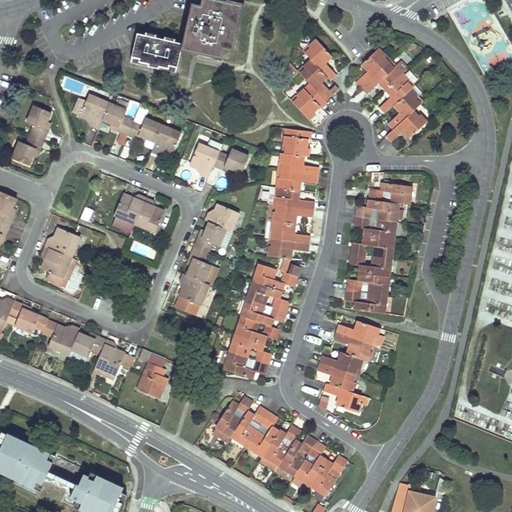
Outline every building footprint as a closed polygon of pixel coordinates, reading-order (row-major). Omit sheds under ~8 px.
[(195,15),(193,23),(191,31),(187,30),(183,45),(182,48),(199,52),(199,54),(213,58),(214,56),(223,58),(225,50),(234,53),(236,42),(230,40),(232,32),(234,25),(240,26),(242,17),(244,7),(226,3),(227,1),(220,0),(201,0),(201,5),(193,3),(190,14),(195,15)] [(134,48),(131,60),(149,65),(148,67),(159,69),(159,67),(177,71),(181,52),(182,48),(183,45),(175,43),(165,40),(156,38),(145,36),(138,34),(134,48)] [(325,63),(328,60),(332,57),(316,40),(310,46),(311,48),(305,53),(311,60),(327,77),(330,81),(336,75),(325,63)] [(309,45),(303,51),(305,53),(311,48),(310,46),(309,45)] [(362,88),(389,63),(383,57),(385,56),(379,48),(362,64),(368,71),(356,82),(362,88)] [(311,60),(304,66),(306,68),(299,74),(309,84),(325,102),(331,96),(320,84),(327,77),(311,60)] [(396,66),(396,67),(402,74),(408,69),(401,61),(396,66)] [(297,71),(290,63),(288,71),(293,77),(298,72),(297,71)] [(394,69),(389,63),(362,88),(367,94),(379,83),(385,90),(402,74),(396,67),(394,69)] [(303,65),(297,71),(298,72),(299,74),(306,68),(304,66),(303,65)] [(418,80),(409,71),(404,76),(409,81),(410,80),(413,84),(418,80)] [(394,106),(411,90),(412,88),(407,83),(409,81),(404,76),(402,74),(385,90),(386,90),(392,96),(389,99),(380,108),(385,114),(394,106)] [(79,94),(83,84),(67,77),(62,87),(79,94)] [(452,80),(449,77),(439,88),(441,91),(452,80)] [(309,84),(297,96),(299,97),(293,103),(309,121),(315,115),(313,113),(319,107),(321,109),(322,108),(327,103),(325,102),(309,84)] [(392,96),(386,90),(383,93),(389,99),(392,96)] [(416,109),(421,104),(415,98),(417,97),(411,90),(394,106),(400,112),(388,124),(393,130),(413,111),(416,109)] [(296,94),(290,100),(293,103),(299,97),(297,96),(296,94)] [(110,103),(89,95),(86,101),(79,98),(73,113),(80,116),(80,117),(93,122),(91,127),(99,130),(102,121),(110,103)] [(118,131),(127,136),(134,121),(124,118),(127,111),(110,103),(102,121),(112,125),(119,128),(118,131)] [(52,112),(35,105),(27,123),(34,126),(30,135),(44,141),(49,131),(44,129),(48,122),(52,112)] [(418,111),(416,109),(413,111),(419,118),(421,116),(421,115),(418,111)] [(419,118),(413,111),(393,130),(386,137),(392,143),(404,132),(410,138),(419,130),(427,122),(421,116),(419,118)] [(155,143),(163,125),(146,118),(143,125),(134,121),(127,136),(137,140),(139,136),(143,138),(147,140),(155,143)] [(182,134),(163,125),(155,143),(151,152),(159,156),(161,151),(172,156),(182,134)] [(285,146),(284,154),(304,156),(308,157),(309,149),(306,148),(307,139),(310,140),(311,132),(285,129),(283,145),(285,146)] [(40,151),(44,141),(30,135),(26,144),(19,141),(12,159),(29,166),(33,157),(35,153),(36,149),(40,151)] [(211,140),(208,146),(219,151),(221,145),(211,140)] [(201,176),(208,179),(214,166),(220,153),(199,144),(189,166),(202,171),(201,176)] [(229,157),(220,153),(214,166),(223,170),(225,167),(233,170),(242,174),(250,157),(241,153),(232,149),(229,157)] [(282,163),(281,171),(318,176),(319,168),(303,166),(304,156),(284,154),(281,153),(280,163),(282,163)] [(277,178),(276,188),(299,191),(301,182),(317,184),(318,176),(281,171),(280,179),(277,178)] [(369,192),(368,200),(398,204),(410,205),(412,187),(410,186),(384,183),(382,183),(381,190),(381,191),(385,191),(392,192),(392,195),(391,200),(384,199),(385,194),(369,192)] [(270,187),(268,204),(269,204),(276,205),(277,197),(275,197),(276,188),(270,187)] [(277,197),(276,205),(314,210),(315,202),(299,200),(299,191),(276,188),(275,197),(277,197)] [(17,199),(0,191),(0,222),(9,227),(14,217),(10,215),(13,208),(17,199)] [(135,224),(146,198),(139,195),(137,200),(123,194),(114,215),(135,224)] [(153,202),(146,198),(135,224),(156,233),(165,211),(152,206),(152,204),(153,202)] [(377,220),(396,222),(398,204),(368,200),(367,207),(371,208),(378,209),(377,220)] [(206,221),(209,222),(227,229),(233,232),(240,213),(218,204),(213,215),(209,213),(208,217),(206,221)] [(269,204),(267,221),(272,222),(273,212),(275,212),(276,205),(269,204)] [(273,212),(272,222),(295,225),(296,216),(313,218),(314,210),(276,205),(275,212),(273,212)] [(90,223),(95,211),(86,206),(80,219),(90,223)] [(378,209),(371,208),(371,211),(370,219),(377,220),(378,209)] [(355,217),(370,219),(371,211),(356,209),(355,217)] [(369,226),(370,219),(355,217),(355,222),(355,224),(366,226),(369,226)] [(370,219),(369,226),(369,229),(376,230),(377,220),(370,219)] [(394,240),(396,222),(377,220),(376,230),(369,229),(365,228),(365,229),(364,236),(394,240)] [(269,239),(272,240),(273,232),(271,232),(272,222),(267,221),(265,239),(269,239)] [(0,238),(2,235),(6,236),(9,227),(0,222),(0,238)] [(227,229),(209,222),(205,232),(202,239),(199,238),(195,247),(209,253),(212,244),(219,247),(227,229)] [(295,225),(272,222),(271,232),(273,232),(272,240),(310,244),(311,238),(311,236),(294,234),(295,225)] [(48,240),(45,247),(72,258),(81,237),(59,228),(53,242),(48,240)] [(392,259),(394,240),(364,236),(363,244),(363,245),(367,245),(367,248),(359,247),(352,246),(351,254),(392,259)] [(309,252),(310,244),(272,240),(271,248),(269,247),(268,252),(268,256),(291,259),(292,250),(309,252)] [(68,280),(66,279),(64,277),(72,258),(45,247),(42,254),(47,256),(41,270),(50,273),(47,281),(65,288),(68,280)] [(205,263),(209,253),(195,247),(191,257),(194,258),(190,266),(187,275),(204,283),(212,266),(205,263)] [(389,276),(392,259),(351,254),(351,256),(350,261),(365,263),(365,265),(360,265),(360,266),(359,273),(389,276)] [(64,277),(66,279),(68,280),(69,280),(78,261),(72,258),(64,277)] [(259,264),(254,281),(282,291),(284,284),(285,284),(280,282),(273,280),(277,270),(259,264)] [(299,277),(302,268),(292,264),(289,274),(299,277)] [(206,283),(213,285),(219,268),(212,266),(206,283)] [(289,274),(284,272),(281,279),(296,284),(299,277),(289,274)] [(387,295),(389,276),(359,273),(358,280),(358,281),(363,282),(362,285),(347,283),(346,290),(361,292),(368,293),(387,295)] [(201,306),(210,285),(204,283),(187,275),(183,274),(180,282),(185,284),(179,296),(180,297),(176,307),(195,316),(200,306),(201,306)] [(295,288),(296,284),(281,279),(280,282),(285,284),(284,284),(295,288)] [(254,281),(248,299),(287,313),(289,306),(274,301),(275,298),(279,299),(280,299),(282,291),(254,281)] [(360,299),(361,292),(346,290),(346,295),(346,297),(360,299)] [(360,299),(360,302),(367,303),(368,293),(361,292),(360,299)] [(385,313),(387,295),(368,293),(367,303),(360,302),(355,301),(355,302),(355,309),(385,313)] [(9,315),(15,301),(8,298),(6,302),(0,300),(0,333),(1,334),(4,327),(6,322),(9,315)] [(274,301),(289,306),(290,303),(280,299),(279,299),(275,298),(274,301)] [(248,299),(242,317),(270,327),(273,320),(273,319),(268,317),(269,314),(284,319),(287,313),(248,299)] [(24,306),(15,301),(9,315),(18,319),(15,326),(33,334),(34,329),(40,317),(35,315),(31,313),(23,309),(24,306)] [(273,320),(283,323),(284,319),(269,314),(268,317),(273,319),(273,320)] [(6,322),(15,326),(18,319),(9,315),(6,322)] [(223,318),(219,316),(214,334),(219,335),(223,318)] [(48,320),(40,317),(34,329),(43,333),(48,321),(48,320)] [(242,317),(236,334),(265,344),(267,337),(267,336),(262,335),(264,332),(278,337),(281,330),(270,327),(242,317)] [(52,337),(58,325),(48,321),(43,333),(52,337)] [(339,324),(337,333),(371,345),(374,336),(377,337),(379,328),(357,321),(355,330),(339,324)] [(69,355),(72,350),(78,333),(80,329),(73,326),(71,330),(58,325),(52,337),(49,346),(69,355)] [(267,337),(277,341),(278,337),(264,332),(262,335),(267,336),(267,337)] [(101,354),(106,340),(97,336),(96,340),(87,337),(78,333),(72,350),(89,357),(92,350),(101,354)] [(346,354),(363,359),(368,361),(371,353),(369,352),(371,345),(337,333),(336,336),(334,340),(349,345),(346,354)] [(265,344),(236,334),(230,351),(269,365),(271,359),(271,358),(257,353),(257,350),(262,352),(262,351),(265,344)] [(114,343),(106,340),(101,354),(95,367),(117,375),(122,363),(126,353),(112,348),(114,343)] [(267,372),(269,365),(230,351),(224,369),(252,380),(255,372),(255,371),(251,369),(252,367),(267,372)] [(360,368),(363,359),(346,354),(341,352),(338,361),(323,355),(320,364),(355,375),(358,367),(360,368)] [(129,367),(133,357),(126,353),(122,363),(129,367)] [(165,359),(152,353),(148,362),(161,368),(165,359)] [(496,386),(498,382),(500,377),(503,370),(507,361),(494,355),(484,381),(496,386)] [(166,370),(164,369),(161,368),(148,362),(137,389),(160,399),(168,379),(163,376),(166,370)] [(352,383),(355,375),(320,364),(318,368),(317,371),(333,376),(331,386),(352,393),(355,384),(352,383)] [(97,373),(115,380),(117,375),(95,367),(93,372),(97,373)] [(255,372),(265,375),(267,372),(252,367),(251,369),(255,371),(255,372)] [(89,392),(97,373),(93,372),(88,385),(86,391),(89,392)] [(362,396),(352,393),(331,386),(326,384),(324,392),(339,397),(336,405),(347,409),(358,413),(361,404),(359,404),(362,396)] [(237,409),(239,410),(247,398),(244,396),(238,405),(239,406),(237,409)] [(359,404),(361,404),(366,406),(369,398),(362,396),(359,404)] [(246,414),(248,411),(254,402),(247,398),(239,410),(246,414)] [(216,428),(231,437),(241,421),(233,415),(237,409),(239,406),(238,405),(232,401),(215,427),(216,428)] [(254,415),(255,416),(253,419),(254,420),(262,408),(262,407),(260,406),(254,415)] [(261,425),(269,412),(262,408),(254,420),(261,425)] [(233,415),(241,421),(246,414),(239,410),(237,409),(233,415)] [(254,415),(248,411),(246,414),(241,421),(231,437),(246,447),(257,431),(249,426),(253,419),(255,416),(254,415)] [(267,428),(275,416),(269,412),(261,425),(267,428)] [(275,416),(267,428),(270,430),(272,427),(278,418),(275,416)] [(257,431),(261,425),(254,420),(253,419),(249,426),(257,431)] [(257,431),(266,437),(270,430),(267,428),(261,425),(257,431)] [(286,440),(295,427),(293,425),(292,425),(286,434),(284,438),(286,440)] [(266,437),(257,431),(246,447),(262,457),(263,455),(278,431),(272,427),(270,430),(266,437)] [(286,440),(293,444),(295,440),(301,431),(295,427),(286,440)] [(213,433),(227,443),(231,437),(216,428),(213,433)] [(280,444),(284,438),(286,434),(279,430),(278,431),(263,455),(278,466),(289,450),(280,444)] [(0,435),(0,443),(3,445),(8,433),(3,431),(0,435)] [(0,450),(0,473),(33,488),(36,482),(42,484),(45,476),(73,489),(70,498),(76,501),(73,507),(84,511),(112,511),(122,493),(124,488),(83,468),(76,483),(50,470),(56,456),(8,433),(3,445),(0,450)] [(302,445),(300,449),(302,450),(310,437),(308,435),(307,435),(301,444),(302,445)] [(308,454),(316,441),(310,437),(302,450),(308,454)] [(286,440),(284,438),(280,444),(289,450),(293,444),(286,440)] [(293,444),(289,450),(278,466),(294,476),(304,460),(296,455),(300,449),(302,445),(301,444),(295,440),(293,444)] [(314,458),(318,451),(323,445),(316,441),(308,454),(314,458)] [(320,456),(326,447),(323,445),(318,451),(314,458),(316,460),(319,456),(320,456)] [(332,462),(338,455),(327,447),(322,455),(332,462)] [(262,457),(259,461),(275,472),(278,466),(263,455),(262,457)] [(342,457),(339,455),(333,465),(331,468),(333,470),(342,457)] [(313,465),(304,460),(294,476),(309,486),(326,460),(320,456),(319,456),(316,460),(313,465)] [(348,461),(345,459),(342,457),(333,470),(340,474),(348,461)] [(333,465),(326,460),(309,486),(325,496),(336,480),(327,474),(331,468),(333,465)] [(294,476),(278,466),(275,472),(290,482),(294,476)] [(340,474),(333,470),(331,468),(327,474),(336,480),(340,474)] [(444,494),(446,483),(440,479),(437,492),(444,494)] [(39,491),(42,484),(36,482),(33,488),(39,491)] [(403,511),(431,511),(435,497),(408,491),(403,511)] [(123,511),(128,495),(122,493),(112,511),(123,511)] [(73,507),(76,501),(70,498),(67,504),(73,507)]
